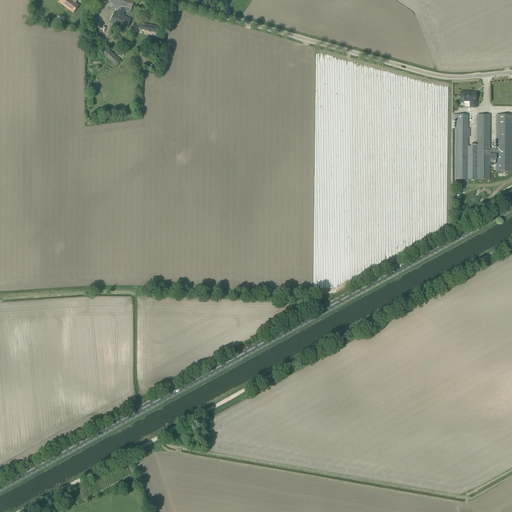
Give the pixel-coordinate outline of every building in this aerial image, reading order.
[(60,0),(58,2),(73,14),(79,6),(75,3),(76,0),(60,0)] [(125,7),(131,10),(134,1),(130,0),(103,0),(113,3),(112,7),(119,9),(118,13),(123,15),(125,7)] [(96,9),(88,9),(87,44),(96,44),(96,9)] [(129,20),(115,14),(112,22),(125,28),(129,20)] [(158,26),(141,22),(141,24),(140,29),(157,33),(158,26)] [(97,50),(115,66),(121,61),(103,44),(97,50)] [(463,97),(463,102),(471,102),(471,103),(470,103),(469,104),(469,108),(476,108),(476,104),(476,103),(476,93),(468,93),(468,92),(460,92),(460,97),(463,97)] [(467,179),(467,169),(468,146),(468,115),(453,115),(453,120),(455,120),(454,179),(467,179)] [(496,159),(496,171),(511,171),(511,115),(497,115),(496,148),(496,149),(489,149),(489,148),(490,115),(477,115),(477,145),(477,146),(468,146),(467,169),(476,169),(477,179),(490,179),(490,159),(496,159)]
